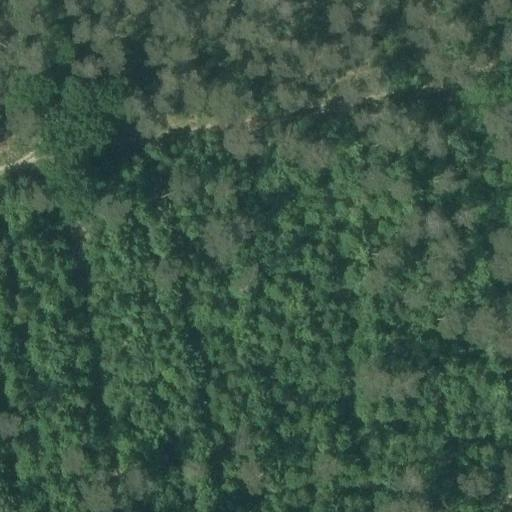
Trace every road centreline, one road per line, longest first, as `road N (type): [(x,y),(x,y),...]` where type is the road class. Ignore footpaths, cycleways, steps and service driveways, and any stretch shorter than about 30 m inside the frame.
road 1 (track): [(49,164),(511,85)]
road 2 (track): [(49,164),(110,511)]
road 3 (track): [(49,164),(32,0)]
